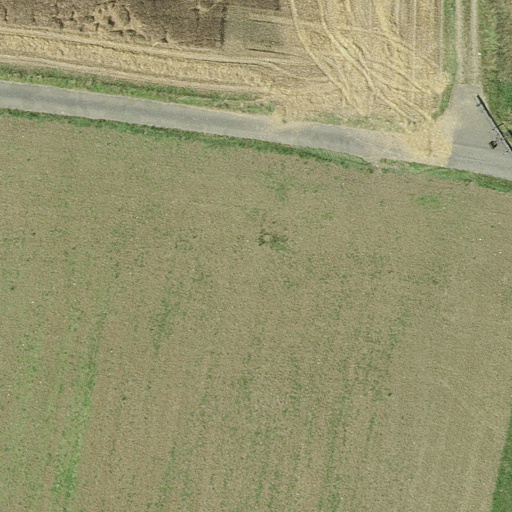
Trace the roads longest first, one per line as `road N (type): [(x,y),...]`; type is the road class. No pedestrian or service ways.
road 1 (track): [(511,172),(470,159),(0,99)]
road 2 (track): [(470,159),(468,0)]
